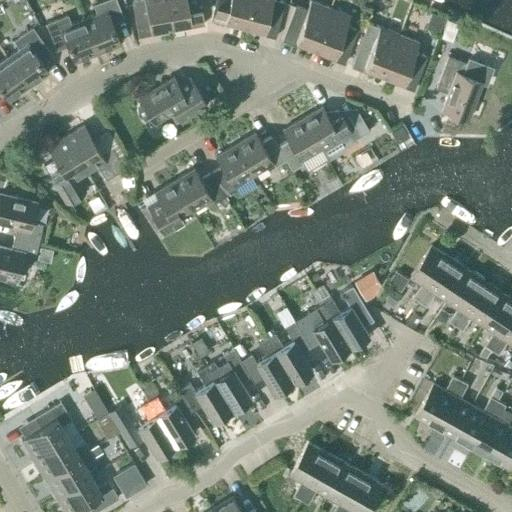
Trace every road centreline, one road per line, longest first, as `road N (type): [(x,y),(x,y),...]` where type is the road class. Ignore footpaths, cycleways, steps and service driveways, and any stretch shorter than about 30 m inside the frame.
road 1 (residential): [(0,138),(156,54),(215,47),(269,63)]
road 2 (residential): [(140,511),(344,396)]
road 3 (residential): [(344,396),(377,413),(408,452),(511,510)]
road 4 (residential): [(143,163),(253,94),(269,63)]
road 5 (residential): [(269,63),(401,108)]
